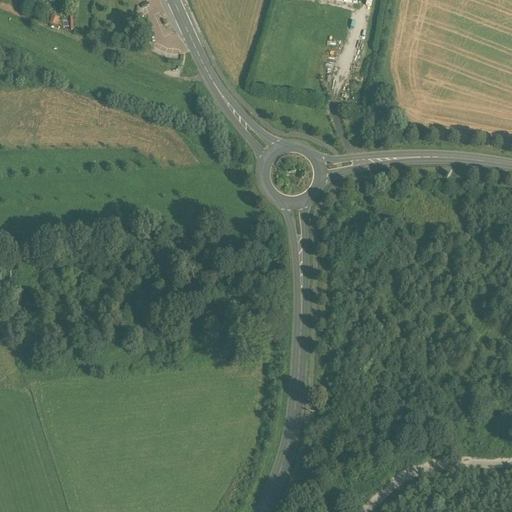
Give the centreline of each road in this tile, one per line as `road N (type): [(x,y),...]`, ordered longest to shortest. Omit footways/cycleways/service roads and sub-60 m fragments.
road 1 (tertiary): [(261,511),(294,412),(297,208)]
road 2 (tertiary): [(321,171),(402,159),(511,167)]
road 3 (tertiary): [(273,155),(218,93),(172,0)]
road 4 (track): [(370,511),(425,471),(511,466)]
